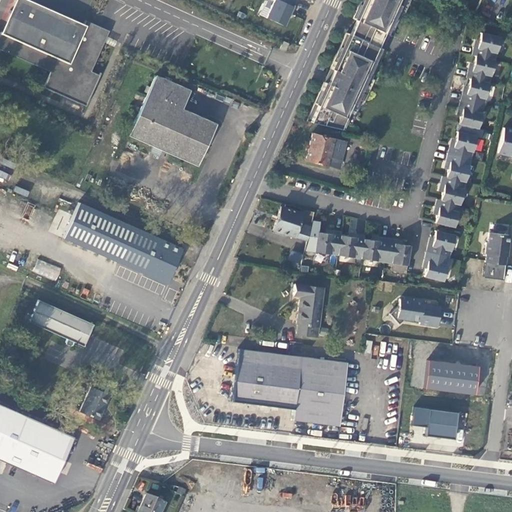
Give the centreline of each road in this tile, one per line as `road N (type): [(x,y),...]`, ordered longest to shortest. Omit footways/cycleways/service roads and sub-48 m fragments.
road 1 (residential): [(250,181),(407,223),(446,69),(326,15)]
road 2 (residential): [(138,430),(489,478)]
road 3 (secondary): [(138,430),(250,181)]
road 4 (unclassified): [(466,317),(509,322),(489,478)]
road 5 (secondary): [(250,181),(326,15)]
